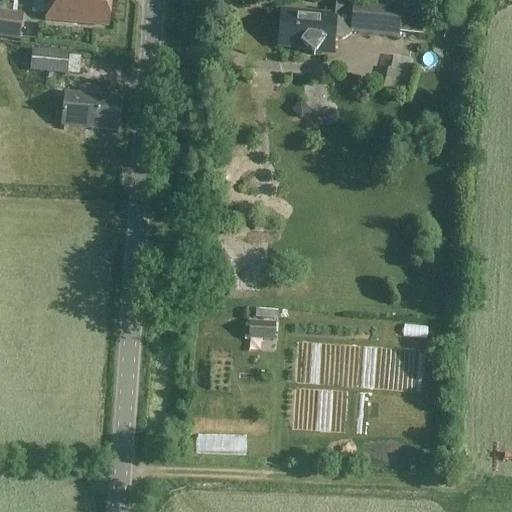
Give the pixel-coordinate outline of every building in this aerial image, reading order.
[(46,0),(44,21),(108,28),(110,0),(46,0)] [(332,41),(341,42),(350,36),(351,35),(397,39),(400,7),(335,1),(334,17),(281,12),(278,48),(305,50),(313,57),(316,54),(331,55),(332,41)] [(0,13),(0,38),(18,41),(22,17),(0,13)] [(32,52),(30,73),(66,76),(68,56),(32,52)] [(60,127),(115,132),(118,99),(63,94),(60,127)] [(249,340),(273,342),(274,325),(250,324),(249,340)]
